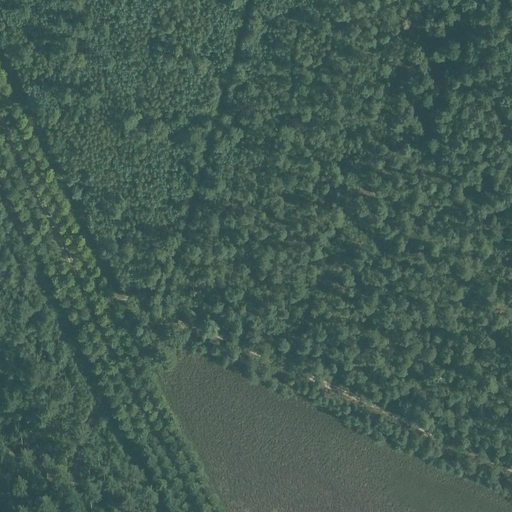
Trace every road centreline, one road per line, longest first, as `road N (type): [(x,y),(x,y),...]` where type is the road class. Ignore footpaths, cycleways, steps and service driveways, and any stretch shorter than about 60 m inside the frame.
road 1 (track): [(75,269),(511,469)]
road 2 (track): [(57,511),(114,351),(90,298)]
road 3 (track): [(0,126),(90,298)]
road 4 (track): [(196,511),(114,351)]
road 5 (track): [(0,447),(105,511)]
